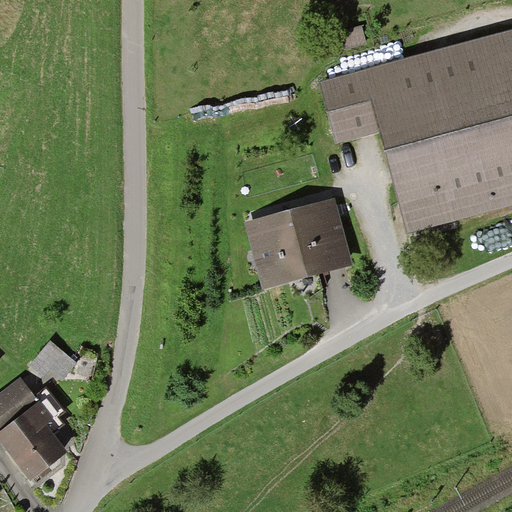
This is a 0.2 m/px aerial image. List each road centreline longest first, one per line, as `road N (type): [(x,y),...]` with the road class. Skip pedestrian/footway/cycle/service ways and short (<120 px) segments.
road 1 (residential): [(132,0),(125,334),(95,471)]
road 2 (residential): [(95,471),(151,454),(306,359),(511,261)]
